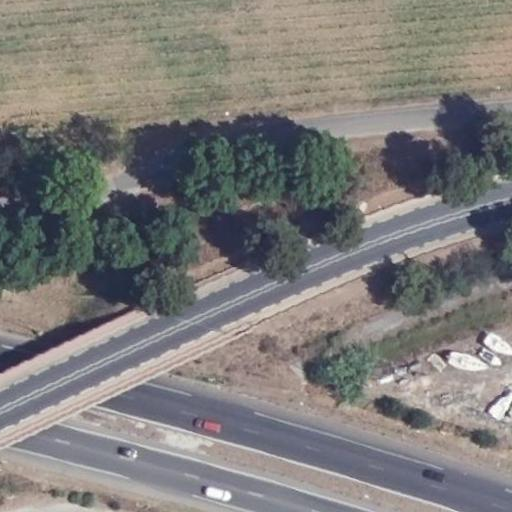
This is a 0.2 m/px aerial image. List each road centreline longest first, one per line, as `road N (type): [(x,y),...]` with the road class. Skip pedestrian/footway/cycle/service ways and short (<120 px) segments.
road 1 (motorway): [(511,510),(0,361)]
road 2 (residential): [(0,214),(253,137),(334,122),(511,113)]
road 3 (secondary): [(511,200),(324,258),(198,317)]
road 4 (motorway): [(0,423),(317,511)]
road 5 (secondary): [(0,411),(198,317)]
